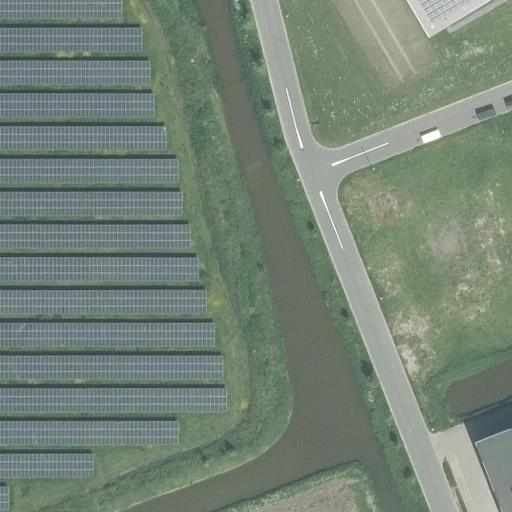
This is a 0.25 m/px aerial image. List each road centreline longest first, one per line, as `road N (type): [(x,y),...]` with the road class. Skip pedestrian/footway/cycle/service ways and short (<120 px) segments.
road 1 (unclassified): [(444,511),(312,172)]
road 2 (unclassified): [(511,95),(312,172)]
road 3 (unclassified): [(312,172),(263,0)]
